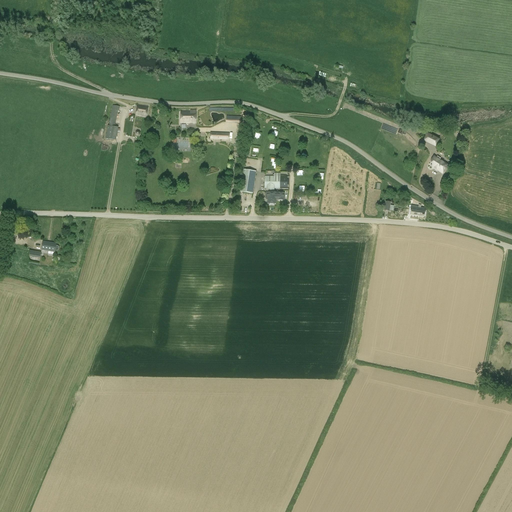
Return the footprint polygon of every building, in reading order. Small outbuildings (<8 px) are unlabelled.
[(146,117),(147,108),(148,107),(138,105),(136,115),(146,117)] [(119,111),(120,107),(112,106),(109,126),(108,125),(105,139),(116,140),(118,127),(115,127),(118,110),(119,111)] [(195,124),(196,111),(191,111),(190,112),(181,111),(181,123),(195,124)] [(427,134),(425,137),(428,139),(427,142),(436,146),(439,140),(427,134)] [(440,158),(437,156),(436,158),(434,157),(431,163),(433,164),(432,165),(433,167),(437,170),(438,169),(443,172),(448,165),(439,160),(440,158)] [(253,194),(256,172),(243,170),(239,192),(253,194)] [(280,176),(280,173),(274,173),(274,176),(265,176),(264,189),(267,189),(267,193),(266,193),(266,194),(265,194),(265,199),(266,199),(266,200),(268,200),(268,204),(269,204),(269,206),(274,206),(274,204),(275,204),(275,201),(284,201),(284,193),(274,193),(274,189),(286,189),(287,176),(280,176)] [(420,208),(421,205),(419,205),(418,207),(411,206),(410,215),(424,217),(425,209),(420,208)] [(57,251),(59,250),(59,247),(58,246),(56,246),(56,244),(43,242),(41,250),(55,252),(55,250),(57,251)]
